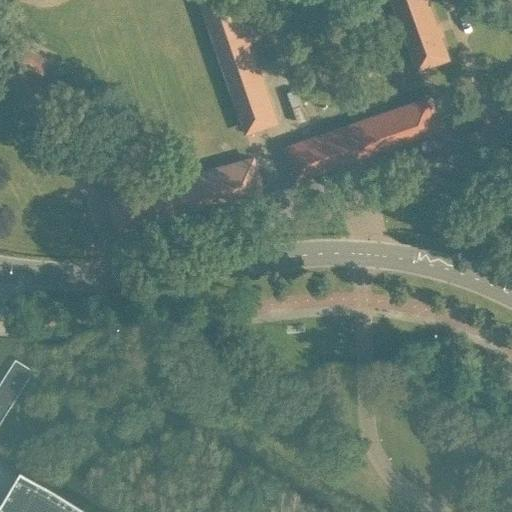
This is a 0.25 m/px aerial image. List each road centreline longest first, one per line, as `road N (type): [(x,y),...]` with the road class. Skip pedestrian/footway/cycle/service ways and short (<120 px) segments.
road 1 (unknown): [(105,275),(94,230),(39,122),(0,67)]
road 2 (unknown): [(429,0),(498,129)]
